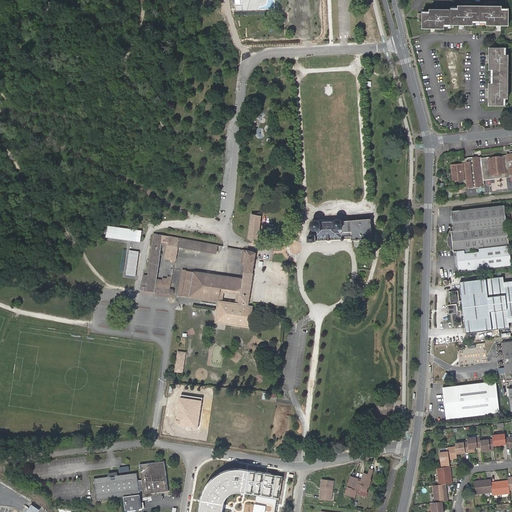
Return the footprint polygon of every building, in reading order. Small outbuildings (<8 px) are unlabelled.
[(510,6),(460,5),(460,7),(453,7),(453,9),(423,9),(423,13),(418,13),(418,18),(423,18),(423,28),(453,28),(453,24),(475,25),(475,23),(488,23),(488,25),(510,25),(510,6)] [(509,105),(510,47),(490,47),(490,69),(492,69),(492,83),(490,83),(489,105),(509,105)] [(509,175),(511,175),(511,153),(506,155),(507,156),(481,159),(481,157),(473,158),(473,162),(468,163),(467,159),(462,160),(462,164),(451,165),(452,174),(454,174),(454,176),(452,176),(453,182),(464,180),(465,188),(485,186),(484,181),(484,174),(490,173),(491,175),(509,173),(509,175)] [(511,266),(505,206),(452,212),(454,231),(452,232),(454,251),(456,251),(458,272),(511,266)] [(258,239),(261,216),(252,215),(248,238),(258,239)] [(371,219),(342,221),(340,220),(338,219),(335,220),(334,222),(319,222),(318,220),(315,220),(313,220),(312,221),(310,223),(310,224),(310,226),(310,228),(311,229),(311,235),(307,236),(307,242),(316,242),(315,240),(350,239),(350,240),(372,239),(371,219)] [(142,231),(107,226),(106,236),(140,241),(142,231)] [(140,291),(167,295),(172,296),(172,294),(172,291),(170,290),(169,289),(170,282),(166,281),(164,281),(164,279),(161,279),(161,280),(154,280),(159,246),(164,247),(162,259),(170,260),(170,263),(172,263),(175,247),(176,239),(152,235),(146,277),(143,276),(140,291)] [(217,246),(176,239),(175,247),(208,253),(216,251),(217,246)] [(241,279),(192,272),(184,271),(180,297),(218,302),(219,289),(223,289),(222,295),(235,296),(234,304),(221,303),(219,320),(221,323),(249,326),(251,309),(246,306),(255,253),(252,252),(241,250),(240,263),(243,264),(241,279)] [(129,252),(125,276),(134,278),(138,253),(129,252)] [(511,286),(504,287),(504,283),(503,277),(459,283),(460,291),(461,301),(458,302),(458,299),(457,299),(456,298),(451,298),(452,307),(450,307),(451,313),(452,312),(453,321),(459,320),(459,319),(460,319),(459,316),(463,315),(464,326),(465,334),(509,329),(509,323),(508,319),(511,318),(511,286)] [(461,301),(460,291),(448,292),(450,307),(452,307),(451,298),(456,298),(457,299),(458,299),(458,302),(461,301)] [(219,320),(221,303),(218,302),(214,325),(249,330),(249,326),(221,323),(219,320)] [(452,312),(451,313),(452,327),(464,326),(463,315),(459,316),(460,319),(459,319),(459,320),(453,321),(452,312)] [(505,374),(511,373),(511,341),(503,342),(505,374)] [(183,358),(176,357),(173,373),(180,373),(183,358)] [(444,418),(500,412),(496,381),(441,387),(444,418)] [(202,398),(180,394),(176,419),(180,420),(180,426),(197,428),(202,398)] [(505,435),(493,436),(494,439),(494,446),(506,444),(505,437),(505,435)] [(468,442),(455,443),(455,444),(456,447),(456,453),(469,452),(475,451),(475,448),(478,447),(478,445),(481,445),(481,442),(481,440),(480,437),(476,437),(467,438),(468,442)] [(482,447),(482,451),(495,450),(494,446),(494,439),(486,440),(486,441),(481,442),(481,445),(482,447)] [(456,453),(456,447),(447,448),(448,452),(439,453),(441,467),(450,466),(449,459),(457,458),(456,453)] [(136,473),(116,476),(115,476),(115,477),(114,477),(114,478),(111,478),(111,477),(110,478),(110,476),(109,477),(93,479),(96,500),(123,496),(124,511),(141,508),(139,494),(139,491),(143,491),(143,494),(168,491),(164,461),(139,465),(141,481),(137,481),(136,473)] [(441,467),(437,467),(439,485),(446,484),(452,483),(451,474),(449,474),(449,472),(451,471),(450,466),(441,467)] [(245,492),(249,470),(242,469),(234,469),(225,471),(216,475),(211,480),(207,486),(204,492),(201,500),(199,511),(221,511),(223,504),(225,499),(228,495),(232,493),(235,491),(240,492),(245,492)] [(257,471),(249,470),(245,492),(253,493),(257,471)] [(264,473),(257,471),(253,493),(260,495),(264,473)] [(359,480),(359,479),(356,478),(352,477),(348,486),(346,494),(356,497),(358,490),(359,491),(359,489),(361,489),(368,491),(368,490),(369,487),(369,486),(371,479),(372,480),(375,472),(370,471),(369,474),(368,476),(365,474),(363,480),(362,481),(359,480)] [(276,475),(264,473),(260,495),(271,497),(276,475)] [(283,476),(276,475),(271,497),(279,499),(283,476)] [(321,494),(320,494),(319,499),(331,500),(334,481),(322,479),(321,488),(322,488),(321,494)] [(492,483),(492,480),(483,481),(483,483),(480,483),(480,481),(475,482),(476,494),(493,493),(492,483)] [(493,493),(493,496),(510,494),(510,491),(509,481),(504,482),(504,484),(501,484),(501,482),(492,483),(493,493)] [(439,485),(433,485),(435,502),(442,501),(448,501),(447,492),(445,492),(445,489),(447,489),(446,484),(439,485)] [(432,502),(433,511),(443,511),(442,501),(435,502),(432,502)]
